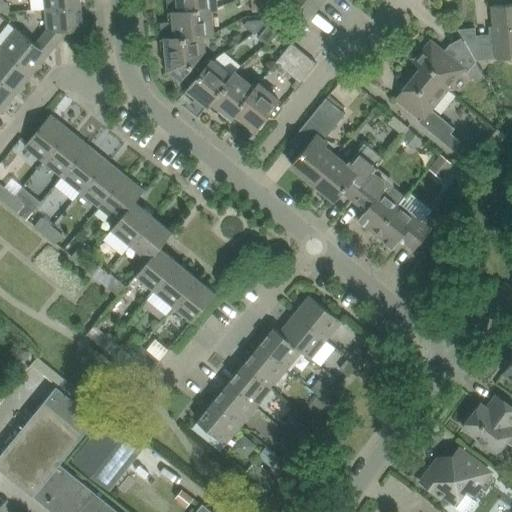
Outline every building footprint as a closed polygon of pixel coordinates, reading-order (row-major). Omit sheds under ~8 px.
[(217,7),(216,0),(168,0),(170,11),(180,10),(180,11),(211,7),(211,8),(217,7)] [(265,10),(263,0),(252,0),(254,11),(265,10)] [(308,19),(308,20),(317,9),(304,0),(288,0),(287,2),(293,7),(299,12),(306,18),(308,19)] [(304,0),(317,9),(324,0),(304,0)] [(85,29),(82,4),(46,7),(48,29),(43,36),(55,47),(67,33),(67,31),(85,29)] [(497,53),(511,51),(511,4),(493,6),(497,53)] [(162,23),(164,38),(177,36),(177,37),(203,34),(213,33),(211,8),(211,7),(180,11),(180,10),(170,11),(169,11),(170,22),(162,23)] [(256,34),(267,21),(266,20),(265,19),(249,20),(245,25),(256,34)] [(268,44),(279,31),(270,24),(260,37),(268,44)] [(34,73),(55,47),(43,36),(37,43),(18,28),(3,47),(34,73)] [(459,29),(465,40),(476,60),(480,60),(476,28),(459,29)] [(205,50),(203,34),(177,37),(177,36),(164,38),(161,38),(162,50),(168,49),(171,68),(182,78),(205,50)] [(423,67),(448,88),(463,69),(467,72),(477,61),(476,60),(465,40),(464,41),(469,48),(457,62),(432,42),(416,62),(423,67)] [(318,63),(295,45),(293,43),(285,53),(310,73),(318,63)] [(0,75),(19,91),(34,73),(3,47),(0,49),(0,75)] [(277,62),(302,83),(310,73),(285,53),(277,62)] [(233,77),(232,76),(213,60),(186,93),(195,100),(199,96),(210,105),(233,77)] [(455,128),(431,108),(448,88),(423,67),(397,99),(413,111),(421,118),(419,121),(444,141),(455,128)] [(256,88),(236,72),(232,76),(233,77),(210,105),(219,112),(222,107),(234,117),(256,88)] [(0,106),(4,109),(19,91),(0,75),(0,106)] [(260,83),(256,88),(234,117),(242,123),(246,119),(257,128),(280,100),(260,83)] [(314,183),(337,155),(325,145),(328,142),(325,139),(346,113),(327,97),(292,140),(293,141),(303,129),(314,138),(293,165),(314,183)] [(25,146),(44,161),(70,129),(51,114),(25,146)] [(409,126),(394,114),(388,121),(402,134),(409,126)] [(402,137),(414,147),(421,138),(409,128),(402,137)] [(500,145),(508,136),(498,128),(491,137),(500,145)] [(89,144),(70,129),(44,161),(63,176),(89,144)] [(337,155),(314,183),(336,200),(343,191),(352,198),(370,177),(374,171),(385,158),(369,144),(366,142),(351,161),(348,164),(337,155)] [(108,160),(89,144),(63,176),(82,192),(108,160)] [(442,179),(455,164),(444,155),(431,170),(442,179)] [(127,175),(108,160),(82,192),(101,207),(127,175)] [(370,177),(352,198),(362,206),(363,204),(368,208),(359,219),(376,233),(406,196),(393,186),(385,186),(384,179),(374,171),(370,177)] [(146,190),(127,175),(101,207),(118,221),(119,222),(137,201),(146,190)] [(5,185),(0,191),(0,196),(9,203),(16,194),(5,185)] [(23,186),(16,194),(9,203),(20,213),(28,219),(34,211),(42,201),(25,187),(23,186)] [(433,209),(417,196),(410,190),(406,196),(376,233),(394,247),(402,237),(407,240),(406,242),(415,249),(432,228),(429,226),(434,219),(428,214),(433,209)] [(132,244),(155,216),(137,201),(119,222),(118,221),(113,228),(132,244)] [(174,231),(155,216),(132,244),(150,259),(149,260),(150,260),(161,247),(174,231)] [(35,225),(46,234),(53,226),(42,217),(35,225)] [(64,235),(53,226),(46,234),(57,243),(64,235)] [(157,290),(180,262),(161,247),(150,260),(149,260),(137,274),(157,290)] [(73,256),(83,265),(90,257),(79,248),(73,256)] [(101,266),(90,257),(83,265),(94,274),(101,266)] [(157,290),(149,299),(168,315),(175,305),(198,277),(180,262),(157,290)] [(217,292),(198,277),(175,305),(194,320),(217,292)] [(116,278),(109,286),(121,295),(127,287),(116,278)] [(311,295),(296,313),(328,339),(343,321),(311,295)] [(328,339),(296,313),(281,332),(303,350),(302,351),(312,359),(328,339)] [(303,350),(281,332),(276,327),(260,346),(288,369),(302,351),(303,350)] [(104,332),(97,340),(108,349),(115,341),(104,332)] [(125,350),(115,341),(108,349),(126,364),(132,356),(125,350)] [(132,356),(126,364),(130,367),(134,371),(145,380),(154,369),(160,360),(142,345),(132,356)] [(288,369),(260,346),(245,365),(272,387),(288,369)] [(359,347),(350,357),(358,364),(366,354),(359,347)] [(349,376),(358,364),(350,357),(340,369),(349,376)] [(272,387),(245,365),(229,384),(257,406),(272,387)] [(257,406),(229,384),(214,402),(241,425),(257,406)] [(336,391),(335,390),(328,384),(320,394),(328,401),(336,391)] [(119,511),(60,464),(85,433),(97,418),(58,385),(45,401),(11,443),(0,455),(0,468),(53,511),(119,511)] [(318,413),(328,401),(320,394),(310,406),(318,413)] [(506,440),(509,442),(511,443),(511,406),(497,395),(488,408),(482,403),(473,414),(470,412),(463,421),(466,424),(464,427),(497,452),(506,440)] [(241,425),(214,402),(198,421),(226,444),(238,428),(241,425)] [(108,418),(74,460),(110,488),(143,447),(108,418)] [(297,439),(306,428),(298,422),(289,432),(297,439)] [(288,450),(297,439),(289,432),(280,443),(288,450)] [(474,496),(491,473),(459,449),(451,460),(447,457),(443,458),(438,465),(436,464),(423,482),(454,505),(456,503),(457,504),(455,507),(462,511),(469,511),(478,502),(471,496),(472,495),(474,496)] [(262,465),(253,476),(261,482),(270,472),(262,465)] [(195,499),(183,490),(177,498),(188,507),(195,499)]
